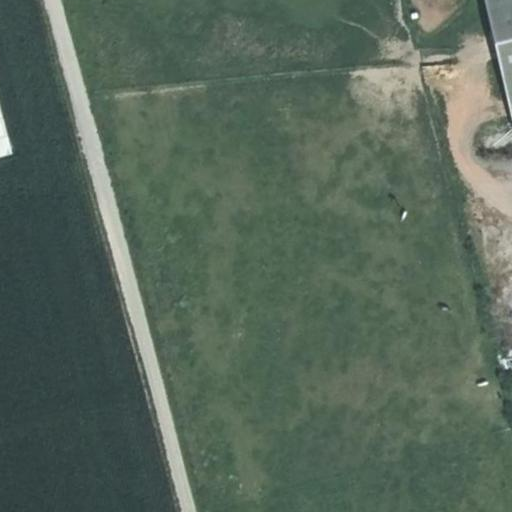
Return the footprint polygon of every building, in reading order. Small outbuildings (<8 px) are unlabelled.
[(511,0),(485,0),(511,112),(511,0)] [(0,156),(11,154),(0,111),(0,156)] [(102,348),(0,367),(0,413),(111,391),(102,348)] [(0,479),(115,452),(106,414),(0,439),(0,479)] [(127,511),(121,480),(0,507),(0,511),(127,511)]
